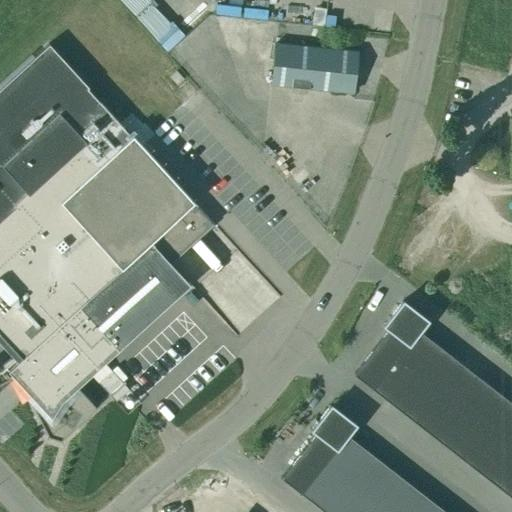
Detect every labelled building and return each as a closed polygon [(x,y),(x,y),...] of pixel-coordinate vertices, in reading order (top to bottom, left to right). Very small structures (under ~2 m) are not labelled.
[(291,0),(291,17),(311,17),(311,0),(291,0)] [(313,19),(355,24),(358,0),(355,0),(327,0),(327,4),(315,2),(313,19)] [(352,93),(356,52),(335,49),(335,50),(275,44),(271,85),(331,91),(352,93)] [(47,45),(0,87),(0,334),(19,355),(5,368),(1,370),(0,369),(0,384),(14,377),(22,386),(24,384),(32,392),(27,396),(47,436),(47,437),(60,442),(61,440),(99,406),(98,405),(95,408),(77,387),(190,284),(170,262),(212,224),(212,225),(213,224),(132,135),(130,136),(47,45)] [(388,329),(353,375),(511,498),(511,403),(419,331),(427,320),(402,301),(383,325),(388,329)] [(282,480),(322,511),(444,511),(347,436),(356,425),(331,406),(318,423),(323,427),(282,480)]
